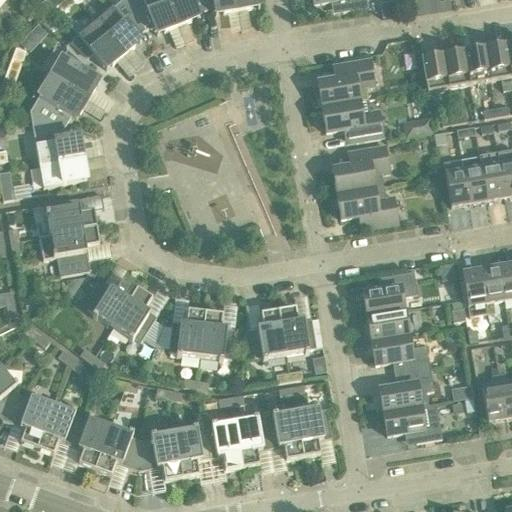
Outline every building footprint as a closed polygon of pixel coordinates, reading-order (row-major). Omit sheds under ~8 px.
[(62,18),(79,5),(74,0),(66,0),(55,10),(62,18)] [(144,33),(129,2),(128,0),(125,0),(95,25),(123,58),(140,44),(136,40),(144,33)] [(157,38),(177,29),(165,0),(132,0),(129,2),(144,33),(153,29),(157,38)] [(165,0),(177,29),(197,21),(195,16),(204,14),(201,0),(165,0)] [(201,0),(204,14),(214,13),(215,17),(236,14),(233,0),(201,0)] [(233,0),(236,14),(258,10),(256,0),(233,0)] [(310,0),(312,8),(340,3),(342,15),(367,11),(365,0),(310,0)] [(78,39),(70,46),(87,61),(92,57),(95,61),(105,73),(123,58),(95,25),(77,39),(78,39)] [(502,96),(511,93),(511,89),(505,47),(484,50),(489,82),(500,80),(502,96)] [(21,64),(25,54),(15,50),(11,60),(21,64)] [(468,85),(489,82),(484,50),(463,54),(468,85)] [(86,104),(94,91),(89,88),(95,77),(67,52),(49,81),(86,104)] [(447,88),(468,85),(463,54),(442,57),(447,88)] [(425,92),(447,88),(442,57),(420,61),(425,92)] [(14,84),(21,64),(11,60),(4,80),(14,84)] [(333,82),(317,84),(321,110),(367,102),(365,91),(373,89),(369,62),(341,66),(331,68),(333,82)] [(75,123),(86,104),(49,81),(29,114),(31,126),(62,131),(70,119),(75,123)] [(367,102),(321,110),(325,136),(342,133),(344,147),(355,145),(382,141),(378,112),(369,114),(367,102)] [(496,121),(509,119),(507,110),(494,112),(496,121)] [(483,123),(496,121),(494,112),(482,114),(483,123)] [(454,128),(467,126),(465,117),(453,119),(454,128)] [(441,130),(454,128),(453,119),(440,121),(441,130)] [(430,136),(428,122),(408,126),(411,139),(430,136)] [(510,132),(509,125),(496,127),(498,134),(510,132)] [(82,162),(78,140),(72,141),(70,133),(62,131),(31,126),(38,169),(82,162)] [(492,128),(480,130),(481,138),(493,136),(492,128)] [(348,168),(332,171),(336,197),(383,189),(381,177),(388,176),(384,148),(356,153),(346,155),(348,168)] [(511,153),(496,156),(504,202),(511,200),(511,153)] [(486,205),(504,202),(496,156),(479,159),(486,205)] [(468,208),(486,205),(479,159),(460,162),(468,208)] [(42,191),(85,184),(82,162),(38,169),(42,191)] [(450,211),(468,208),(460,162),(442,166),(450,211)] [(9,176),(0,177),(0,190),(2,205),(13,203),(11,193),(9,176)] [(383,189),(336,197),(340,223),(357,220),(359,233),(370,232),(397,227),(393,200),(384,201),(383,189)] [(92,213),(78,215),(76,202),(47,207),(48,214),(44,214),(45,219),(46,219),(50,238),(95,231),(92,213)] [(84,250),(98,248),(95,231),(50,238),(38,240),(42,263),(56,261),(59,280),(89,275),(84,250)] [(17,232),(8,234),(10,246),(19,245),(19,244),(17,232)] [(19,245),(10,246),(12,259),(21,257),(19,245)] [(511,266),(496,269),(502,304),(511,302),(511,266)] [(492,306),(502,304),(496,269),(479,272),(487,318),(493,317),(492,306)] [(479,272),(461,275),(466,310),(467,310),(469,321),(487,318),(479,272)] [(388,291),(360,296),(365,320),(402,314),(400,301),(415,298),(411,276),(386,280),(388,291)] [(78,289),(88,283),(87,280),(66,284),(68,296),(78,289)] [(111,331),(136,292),(121,283),(114,295),(102,287),(87,312),(94,316),(91,320),(95,323),(96,322),(111,331)] [(85,298),(78,289),(68,296),(67,297),(74,306),(85,298)] [(144,313),(151,302),(136,292),(111,331),(127,341),(126,342),(130,345),(133,341),(140,346),(156,321),(144,313)] [(5,309),(14,308),(12,295),(3,297),(5,309)] [(7,322),(16,321),(14,308),(5,309),(7,322)] [(261,331),(248,333),(253,362),(261,361),(261,366),(266,365),(266,362),(284,359),(277,314),(274,315),(273,310),(258,313),(261,331)] [(309,323),(296,325),(294,311),(277,314),(284,359),(303,356),(304,358),(308,357),(307,353),(314,352),(309,323)] [(453,327),(465,325),(463,312),(451,314),(453,327)] [(198,361),(204,316),(187,314),(185,327),(171,326),(167,355),(175,356),(175,359),(181,360),(181,359),(198,361)] [(402,314),(365,320),(369,346),(406,339),(402,314)] [(219,332),(221,318),(204,316),(198,361),(217,363),(217,365),(222,365),(222,362),(229,363),(233,333),(219,332)] [(33,345),(38,337),(28,330),(23,337),(33,345)] [(43,352),(49,345),(38,337),(33,345),(43,352)] [(406,339),(369,346),(373,369),(400,364),(402,376),(428,372),(424,349),(408,352),(406,339)] [(89,367),(94,359),(83,352),(78,359),(89,367)] [(66,368),(72,361),(61,354),(56,361),(66,368)] [(99,374),(104,366),(94,359),(89,367),(99,374)] [(77,376),(82,369),(72,361),(66,368),(77,376)] [(511,385),(506,387),(503,377),(502,368),(496,369),(498,378),(497,378),(504,423),(511,421),(511,385)] [(12,385),(11,386),(0,372),(0,423),(1,424),(1,425),(19,399),(13,392),(16,389),(12,385)] [(404,387),(377,392),(381,416),(419,410),(426,408),(424,396),(432,395),(428,372),(402,376),(404,387)] [(289,385),(300,383),(299,374),(287,376),(289,385)] [(277,387),(289,385),(287,376),(275,378),(277,387)] [(486,426),(504,423),(497,378),(491,379),(491,389),(480,391),(486,426)] [(194,393),(196,384),(184,381),(182,390),(194,393)] [(123,393),(125,385),(113,383),(111,392),(123,394),(123,393)] [(206,395),(208,386),(196,384),(194,393),(206,395)] [(135,396),(137,387),(125,385),(123,393),(123,394),(135,396)] [(291,399),(303,397),(301,388),(290,391),(291,399)] [(167,403),(169,394),(157,391),(155,400),(167,403)] [(279,401),(291,399),(290,391),(278,393),(279,401)] [(179,405),(181,396),(169,394),(167,403),(179,405)] [(34,402),(34,401),(30,399),(29,403),(19,399),(1,425),(24,433),(19,446),(36,452),(51,409),(34,402)] [(230,409),(242,407),(241,399),(228,401),(230,409)] [(218,412),(230,409),(228,401),(217,403),(218,412)] [(419,410),(381,416),(385,440),(412,435),(414,447),(440,442),(436,420),(434,407),(426,408),(419,410)] [(70,414),(70,415),(51,409),(36,452),(53,458),(57,445),(69,449),(80,422),(73,419),(74,415),(70,414)] [(325,413),(317,414),(317,410),(313,410),(313,412),(294,416),(302,461),(319,458),(317,444),(330,441),(325,413)] [(284,464),(302,461),(294,416),(276,419),(275,417),(270,417),(271,422),(264,424),(269,452),(282,450),(284,464)] [(92,424),(93,422),(88,420),(87,424),(80,422),(69,449),(81,454),(77,467),(93,473),(109,430),(92,424)] [(264,424),(257,425),(256,420),(252,421),(252,422),(233,426),(242,472),(259,469),(257,454),(269,452),(264,424)] [(224,475),(242,472),(233,426),(215,429),(214,428),(211,428),(212,432),(204,433),(208,462),(222,460),(224,475)] [(128,435),(127,437),(109,430),(93,473),(110,479),(115,466),(137,474),(138,474),(140,444),(131,440),(132,436),(128,435)] [(204,433),(196,435),(195,431),(191,431),(191,433),(173,436),(181,482),(197,479),(195,465),(208,462),(204,433)] [(163,485),(181,482),(173,436),(154,439),(154,438),(149,438),(150,443),(141,444),(140,444),(138,474),(161,470),(163,485)]
